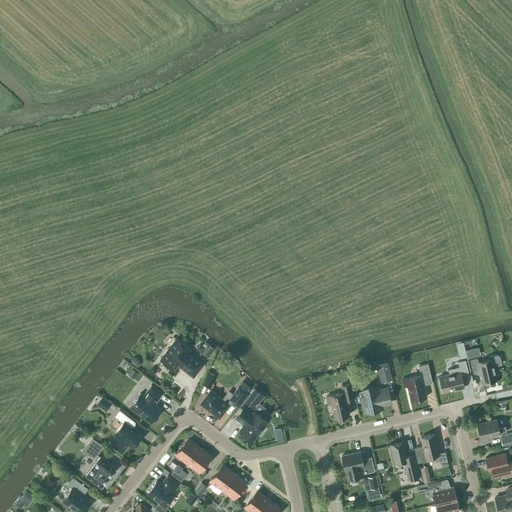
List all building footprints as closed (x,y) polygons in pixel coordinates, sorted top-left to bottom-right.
[(183,369),(193,377),(203,363),(187,351),(189,349),(176,339),(160,360),(173,370),(176,366),(180,365),(184,368),(183,369)] [(488,360),(478,362),(477,358),(470,360),(473,374),(480,372),(483,383),(497,379),(496,377),(498,374),(495,372),(494,366),(501,364),(500,356),(497,354),(488,357),(488,360)] [(448,369),(449,374),(439,377),(442,392),(456,389),(456,390),(464,388),(461,375),(468,373),(465,360),(457,362),(459,367),(448,369)] [(388,363),(377,365),(381,382),(392,380),(388,363)] [(407,386),(410,400),(426,397),(424,385),(432,383),(428,364),(418,366),(420,375),(402,379),(404,387),(407,386)] [(132,369),(128,375),(133,379),(138,373),(132,369)] [(208,370),(202,383),(210,387),(216,373),(208,370)] [(251,388),(242,381),(232,395),(228,392),(222,400),(210,390),(200,403),(219,418),(229,405),(227,403),(229,400),(238,407),(248,394),(247,394),(251,388)] [(331,405),(334,418),(349,415),(346,401),(353,399),(350,384),(341,386),(343,392),(326,396),(328,405),(327,405),(327,406),(331,405)] [(140,393),(130,406),(151,422),(161,409),(154,404),(163,394),(151,385),(143,396),(140,393)] [(360,392),(365,411),(381,407),(381,404),(390,402),(387,389),(377,391),(377,388),(368,387),(360,392)] [(102,396),(99,400),(105,404),(102,408),(105,411),(108,407),(111,403),(102,396)] [(248,396),(244,401),(253,408),(256,403),(248,396)] [(245,423),(239,430),(252,441),(257,434),(259,435),(263,428),(262,428),(267,422),(254,412),(252,414),(243,407),(235,417),(241,422),(241,421),(245,423)] [(121,452),(128,444),(132,447),(141,435),(130,426),(134,421),(119,410),(115,416),(123,423),(115,433),(117,435),(110,444),(121,452)] [(496,420),(477,425),(480,438),(506,431),(505,426),(498,428),(496,420)] [(281,427),(274,429),(277,442),(283,441),(281,427)] [(511,432),(500,436),(502,446),(511,443),(511,432)] [(434,434),(420,437),(422,446),(414,448),(417,463),(427,461),(426,458),(433,456),(435,462),(440,461),(442,467),(448,465),(445,452),(438,453),(434,434)] [(96,461),(85,475),(101,487),(116,468),(100,456),(97,455),(104,446),(92,438),(83,451),(96,461)] [(199,447),(188,439),(176,455),(186,463),(199,447)] [(389,444),(394,464),(403,462),(407,480),(419,477),(414,455),(407,456),(403,441),(389,444)] [(197,472),(209,456),(199,447),(186,463),(197,472)] [(360,451),(341,456),(346,480),(362,477),(361,474),(374,471),(371,457),(362,459),(360,451)] [(511,473),(511,468),(510,459),(506,460),(505,453),(485,458),(487,468),(491,467),(493,478),(506,475),(508,476),(510,475),(511,473)] [(183,468),(178,464),(171,474),(176,478),(182,470),(183,468)] [(210,481),(221,490),(233,474),(222,465),(210,481)] [(180,481),(186,473),(182,470),(176,478),(180,481)] [(428,472),(421,474),(423,483),(429,482),(430,481),(428,472)] [(233,474),(221,490),(232,498),(244,482),(233,474)] [(367,477),(369,488),(378,486),(375,475),(367,477)] [(162,485),(156,481),(147,493),(165,506),(174,494),(172,493),(178,484),(167,476),(163,482),(164,482),(162,485)] [(62,500),(76,511),(81,511),(90,501),(84,497),(84,494),(88,489),(73,477),(68,485),(72,488),(62,500)] [(434,504),(456,499),(453,487),(439,490),(437,481),(419,485),(420,491),(424,491),(432,489),(435,504),(434,504)] [(201,482),(194,492),(200,496),(207,487),(201,482)] [(508,494),(495,498),(498,511),(511,511),(511,487),(507,489),(508,494)] [(26,490),(20,498),(26,502),(28,505),(35,496),(26,490)] [(191,492),(187,497),(194,503),(198,497),(191,492)] [(245,508),(250,511),(258,511),(268,500),(257,492),(245,508)] [(456,499),(434,504),(435,505),(435,504),(436,511),(457,511),(459,511),(456,499)] [(268,500),(258,511),(275,511),(278,508),(268,500)] [(237,501),(231,511),(239,511),(243,505),(237,501)] [(132,511),(161,511),(153,505),(149,510),(139,503),(132,511)] [(383,511),(384,511),(388,510),(386,503),(368,507),(369,511),(383,511)]
